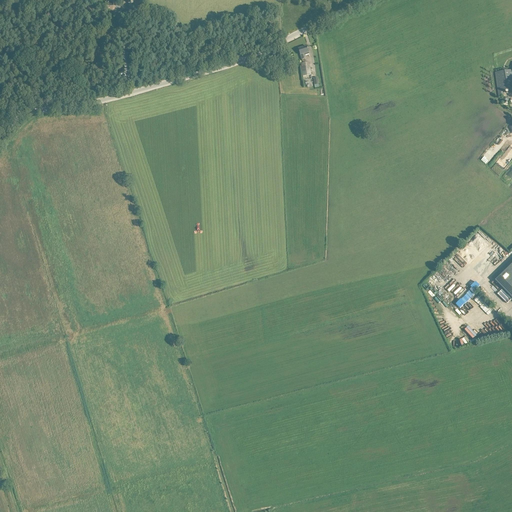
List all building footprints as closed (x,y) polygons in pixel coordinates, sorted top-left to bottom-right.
[(307,47),(298,49),(300,55),(302,60),(305,59),(306,59),(305,56),(309,54),(309,52),(307,47)] [(303,64),(301,64),(303,76),(311,75),(309,63),(303,64)] [(511,70),(495,73),(499,97),(504,96),(503,92),(511,90),(511,70)] [(511,264),(495,281),(511,298),(511,264)] [(445,296),(446,295),(451,301),(456,298),(454,296),(452,298),(450,296),(449,297),(448,295),(451,293),(449,291),(451,289),(449,288),(443,293),(445,296)] [(465,330),(472,338),(474,336),(468,328),(465,330)]
